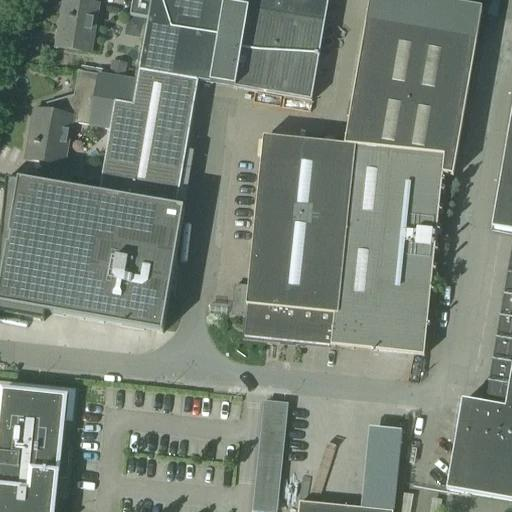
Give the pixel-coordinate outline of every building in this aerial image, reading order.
[(329,0),(132,0),(129,19),(147,22),(136,83),(196,94),(197,84),(311,104),(329,0)] [(482,12),(414,0),(370,0),(346,138),(346,139),(456,158),(482,12)] [(55,50),(92,56),(100,8),(64,2),(55,50)] [(127,23),(125,37),(140,39),(143,26),(127,23)] [(111,66),(109,78),(123,80),(125,69),(111,66)] [(76,74),(70,107),(72,122),(76,123),(78,126),(110,132),(126,135),(136,84),(107,79),(94,77),(76,74)] [(0,313),(33,318),(34,315),(160,338),(182,213),(174,212),(196,94),(136,83),(136,84),(126,135),(110,132),(102,176),(99,194),(99,197),(5,181),(2,204),(0,219),(0,313)] [(34,113),(25,162),(62,168),(70,125),(70,122),(72,122),(70,107),(59,105),(58,102),(45,106),(44,115),(34,113)] [(511,124),(493,233),(511,236),(511,254),(485,409),(464,405),(446,496),(511,506),(511,124)] [(456,158),(346,139),(344,150),(264,141),(250,290),(235,288),(231,318),(247,319),(245,339),(248,340),(279,344),(279,345),(280,345),(280,343),(296,345),(296,346),(297,347),(297,345),(423,359),(442,177),(453,179),(457,158),(456,158)] [(76,171),(72,189),(99,194),(102,176),(76,171)] [(0,511),(51,511),(55,479),(65,480),(68,451),(58,450),(61,422),(71,423),(74,392),(0,384),(0,415),(0,417),(0,511)] [(264,408),(254,511),(276,511),(286,410),(264,408)]
